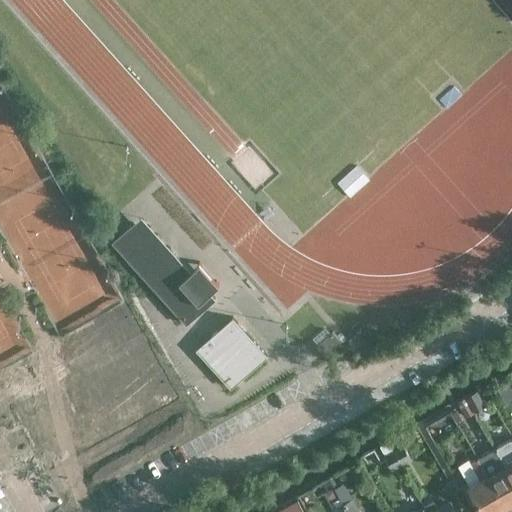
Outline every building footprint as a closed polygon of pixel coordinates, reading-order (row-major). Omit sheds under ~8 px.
[(134,222),(113,241),(187,323),(215,297),(210,291),(191,269),(169,245),(161,253),(134,222)] [(233,316),(197,348),(231,386),(267,354),(233,316)] [(325,354),(341,340),(333,331),(317,345),(325,354)] [(499,390),(505,401),(511,397),(511,388),(510,384),(499,390)] [(475,411),(485,406),(477,392),(467,397),(475,411)] [(475,412),(466,396),(457,401),(466,417),(475,412)] [(511,437),(496,447),(511,476),(511,437)] [(394,449),(401,463),(411,458),(403,444),(394,449)] [(478,457),(505,505),(507,504),(510,504),(511,503),(511,476),(496,447),(478,457)] [(394,449),(385,455),(392,469),(401,463),(394,449)] [(459,464),(469,483),(485,511),(496,511),(498,511),(499,508),(505,505),(478,457),(472,460),(470,458),(459,464)] [(363,511),(354,496),(344,502),(349,511),(363,511)] [(424,504),(428,511),(456,511),(449,499),(437,506),(434,499),(424,504)] [(349,511),(344,502),(335,507),(337,511),(349,511)]
